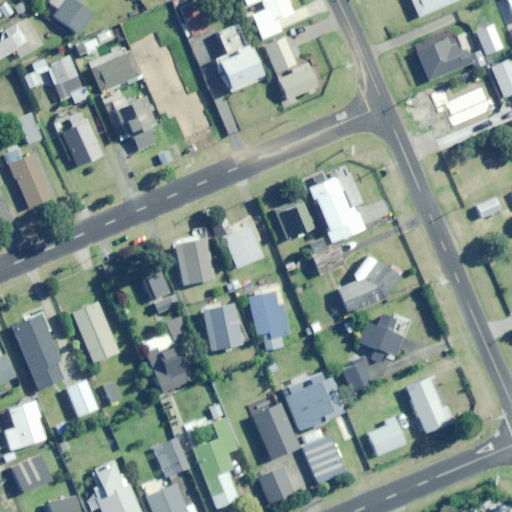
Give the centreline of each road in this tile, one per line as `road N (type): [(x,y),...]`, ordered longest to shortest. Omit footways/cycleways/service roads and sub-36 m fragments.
road 1 (residential): [(0,268),(384,105)]
road 2 (residential): [(384,105),(511,409)]
road 3 (residential): [(511,444),(355,511)]
